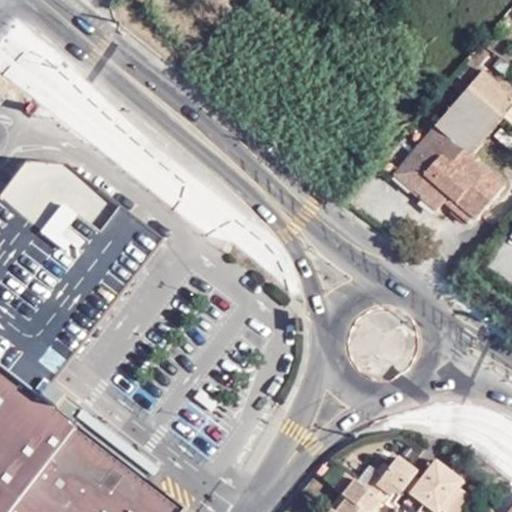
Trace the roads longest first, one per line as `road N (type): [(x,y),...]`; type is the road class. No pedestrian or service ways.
road 1 (primary): [(25,0),(195,148),(301,255),(334,315)]
road 2 (primary): [(386,287),(63,8)]
